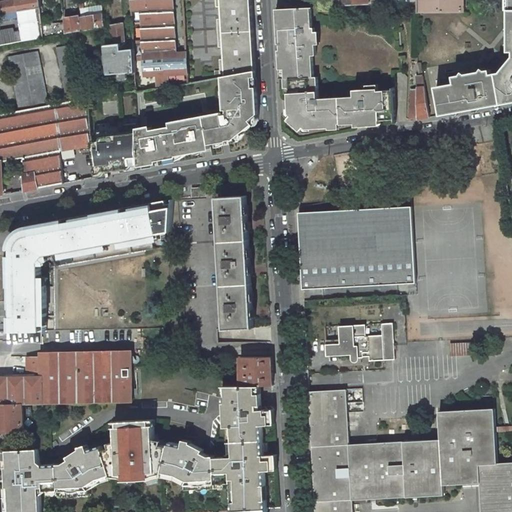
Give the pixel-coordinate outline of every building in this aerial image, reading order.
[(0,14),(19,11),(41,7),(39,0),(11,0),(8,1),(0,2),(0,14)] [(84,17),(83,0),(79,0),(80,16),(82,31),(105,27),(103,13),(84,17)] [(131,0),(133,20),(136,72),(138,90),(138,92),(189,83),(182,0),(181,0),(131,0)] [(251,0),(221,0),(226,76),(256,70),(251,0)] [(418,0),(418,1),(418,13),(421,13),(464,13),(463,0),(418,0)] [(41,7),(19,11),(23,31),(24,41),(44,37),(42,22),(40,8),(41,8),(41,7)] [(311,7),(276,9),(278,44),(280,44),(281,50),(279,52),(279,60),(284,60),(285,78),(287,78),(287,79),(285,81),(285,86),(287,88),(291,88),(291,93),(289,93),(290,113),(293,115),(290,118),(290,121),(300,130),(303,130),(305,127),(307,129),(331,127),(333,129),(338,129),(340,127),(340,123),(342,123),(342,124),(356,123),(356,125),(358,126),(379,125),(381,123),(380,120),(395,119),(393,90),(379,91),(379,88),(355,89),(355,96),(319,98),(318,77),(314,77),(313,55),(317,55),(315,28),(312,28),(311,7)] [(80,16),(65,18),(65,22),(66,34),(82,31),(80,16)] [(66,34),(65,22),(53,23),(53,20),(42,22),(44,37),(66,34)] [(128,73),(136,72),(133,20),(111,25),(114,45),(105,45),(107,75),(119,74),(119,78),(122,80),(124,80),(127,79),(128,78),(128,73)] [(442,115),(511,102),(511,21),(510,22),(510,51),(511,50),(511,59),(503,72),(492,74),(491,69),(454,76),(456,83),(436,87),(442,115)] [(14,29),(0,31),(0,45),(24,41),(23,31),(15,32),(14,29)] [(82,99),(71,45),(56,48),(67,102),(82,99)] [(39,51),(9,57),(20,110),(51,105),(39,51)] [(259,120),(256,70),(226,76),(228,111),(140,129),(143,165),(157,162),(157,161),(178,157),(177,154),(211,148),(210,144),(233,139),(233,140),(259,120)] [(418,76),(416,76),(417,88),(425,87),(423,75),(418,76)] [(429,117),(425,87),(417,88),(417,90),(418,119),(429,117)] [(408,121),(418,119),(417,90),(410,90),(408,121)] [(57,104),(62,151),(93,145),(92,138),(88,99),(83,100),(82,99),(67,102),(57,104)] [(23,158),(25,190),(64,183),(63,168),(62,151),(57,104),(51,105),(20,110),(0,114),(0,194),(4,194),(2,162),(23,158)] [(110,123),(98,124),(92,138),(93,145),(97,177),(106,175),(108,174),(109,172),(129,170),(128,166),(143,165),(140,129),(140,123),(139,123),(138,123),(124,125),(114,126),(115,133),(111,134),(110,126),(110,123)] [(72,166),(63,168),(64,183),(74,181),(72,166)] [(205,196),(205,188),(192,188),(193,196),(205,196)] [(226,329),(254,327),(247,196),(218,197),(226,329)] [(124,208),(94,213),(94,215),(61,221),(61,219),(49,222),(54,252),(56,258),(160,240),(159,234),(172,232),(173,206),(155,210),(154,203),(132,207),(132,209),(125,211),(124,208)] [(413,206),(299,212),(303,289),(417,283),(413,206)] [(11,286),(11,331),(37,330),(42,330),(41,262),(47,254),(54,252),(49,222),(28,225),(25,226),(22,228),(17,231),(15,233),(9,242),(8,246),(8,249),(9,286),(11,286)] [(356,354),(356,357),(369,356),(370,361),(385,360),(395,359),(394,345),(393,323),(382,323),(383,335),(366,335),(366,324),(340,326),(341,343),(326,344),(327,356),(356,354)] [(64,403),(133,402),(131,364),(132,364),(132,355),(28,357),(28,377),(22,377),(23,403),(24,403),(24,404),(44,404),(64,403)] [(272,357),(241,357),(241,386),(261,386),(274,385),(272,357)] [(22,377),(0,377),(0,403),(23,403),(22,377)] [(232,501),(233,511),(268,509),(268,500),(264,500),(263,485),(267,485),(266,470),(278,470),(278,454),(265,455),(263,425),(276,424),(275,409),(263,409),(261,386),(241,386),(237,386),(224,386),(226,427),(233,427),(234,457),(231,460),(227,457),(215,457),(215,460),(216,483),(232,482),(236,487),(237,501),(232,501)] [(496,432),(495,408),(440,412),(441,440),(350,444),(348,403),(363,402),(362,388),(309,391),(315,511),(352,511),(352,500),(444,496),(444,486),(480,484),(481,511),(511,511),(511,464),(498,465),(496,432)] [(23,403),(0,403),(0,431),(24,430),(24,412),(44,412),(44,404),(24,404),(24,403),(23,403)] [(119,477),(131,479),(133,474),(142,474),(144,478),(157,475),(157,474),(163,473),(163,472),(168,453),(169,446),(155,443),(154,420),(116,421),(117,445),(104,449),(112,475),(112,476),(119,476),(119,477)] [(208,486),(208,488),(217,488),(216,483),(215,460),(207,460),(209,456),(203,452),(204,449),(185,439),(183,445),(170,442),(169,446),(168,453),(163,472),(177,475),(195,484),(195,487),(208,486)] [(81,490),(98,479),(112,475),(104,449),(103,445),(89,449),(87,444),(69,456),(70,459),(64,463),(66,468),(59,468),(60,490),(60,497),(69,496),(69,494),(81,493),(81,490)] [(11,487),(12,511),(42,511),(42,496),(46,491),(60,490),(59,468),(58,463),(41,464),(40,455),(40,448),(9,450),(9,456),(10,472),(8,473),(9,487),(11,487)]
